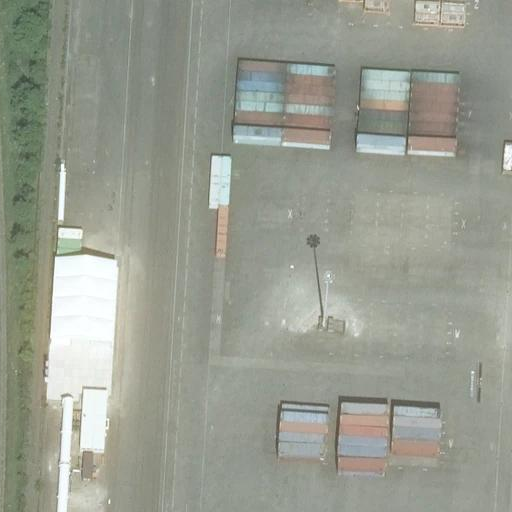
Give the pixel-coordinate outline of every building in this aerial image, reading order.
[(420,0),(420,24),(469,25),(469,0),(420,0)] [(362,150),(460,155),(464,76),(417,74),(416,84),(392,82),(391,92),(365,91),(362,150)] [(359,191),(358,220),(409,223),(407,263),(456,265),(458,231),(455,231),(457,195),(359,191)] [(107,396),(83,395),(80,456),(104,457),(107,396)] [(94,461),(84,460),(82,484),(93,484),(94,461)]
